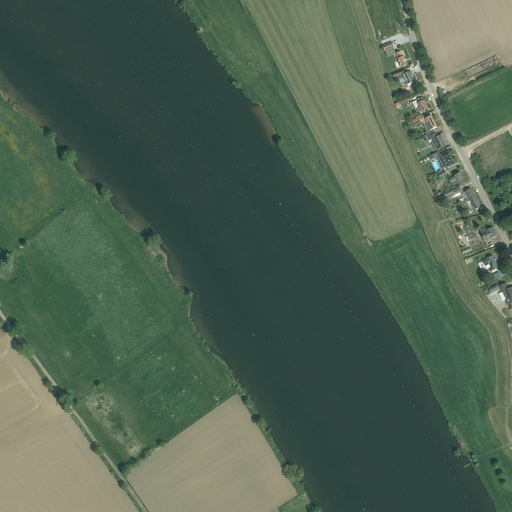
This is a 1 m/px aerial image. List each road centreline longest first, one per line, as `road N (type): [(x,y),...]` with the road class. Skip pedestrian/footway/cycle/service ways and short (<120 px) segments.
road 1 (track): [(353,0),(399,138),(456,269),(501,328),(511,443)]
road 2 (track): [(145,511),(0,312)]
road 3 (tertiary): [(460,150),(402,0)]
